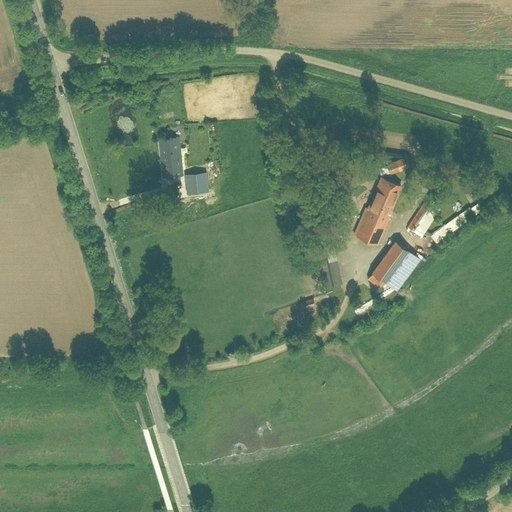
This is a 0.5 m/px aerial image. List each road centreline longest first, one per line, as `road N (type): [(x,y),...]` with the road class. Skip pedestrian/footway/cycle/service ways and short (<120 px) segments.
road 1 (tertiary): [(50,59),(190,511)]
road 2 (unclassified): [(511,117),(275,51),(50,59)]
road 3 (unknown): [(275,51),(280,94),(323,198)]
